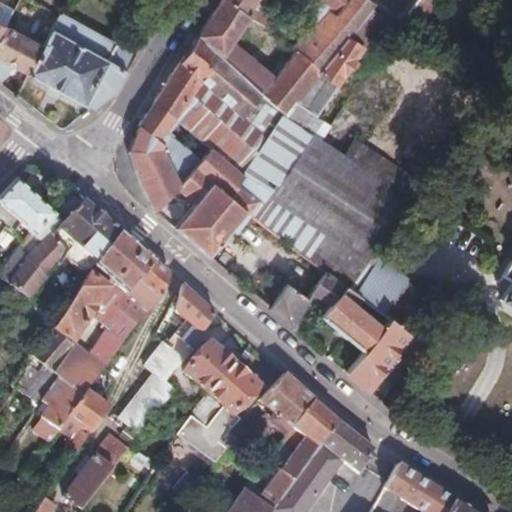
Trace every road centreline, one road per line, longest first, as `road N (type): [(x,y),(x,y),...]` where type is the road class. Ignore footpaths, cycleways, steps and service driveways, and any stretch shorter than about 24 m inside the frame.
road 1 (tertiary): [(496,511),(390,448),(140,230),(92,156)]
road 2 (residential): [(190,0),(92,156)]
